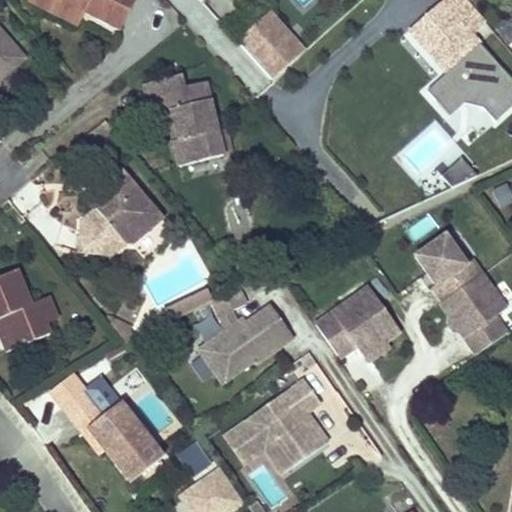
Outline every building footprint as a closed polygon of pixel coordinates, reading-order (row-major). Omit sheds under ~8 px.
[(49,0),(27,0),(25,5),(75,31),(83,14),(77,11),(72,22),(45,7),(49,0)] [(49,0),(45,7),(72,22),(77,11),(83,14),(118,33),(134,0),(49,0)] [(463,0),(438,0),(438,1),(465,32),(481,19),(463,0)] [(438,1),(405,30),(433,61),(465,32),(438,1)] [(272,14),(240,43),(274,80),(305,51),(272,14)] [(465,32),(433,61),(444,73),(476,45),(465,32)] [(0,80),(22,61),(0,34),(0,80)] [(511,110),(511,85),(476,45),(444,73),(425,89),(450,117),(465,104),(485,108),(498,123),(511,110)] [(149,117),(161,114),(168,113),(176,144),(169,145),(175,167),(221,156),(215,132),(202,85),(184,89),(180,76),(141,85),(149,117)] [(168,113),(161,114),(169,145),(176,144),(168,113)] [(223,130),(215,132),(221,156),(230,154),(223,130)] [(449,190),(473,177),(464,160),(440,173),(449,190)] [(102,206),(95,213),(80,225),(74,258),(108,259),(123,247),(130,248),(152,230),(141,216),(149,209),(120,175),(104,188),(104,197),(110,204),(104,208),(102,206)] [(104,188),(87,203),(95,213),(102,206),(104,208),(110,204),(104,197),(104,188)] [(149,209),(141,216),(152,230),(160,222),(149,209)] [(482,277),(472,263),(466,266),(445,238),(415,259),(435,288),(432,290),(442,304),(482,277)] [(0,278),(0,341),(5,353),(47,336),(44,326),(35,305),(30,307),(15,272),(0,278)] [(442,304),(439,306),(475,357),(506,336),(495,319),(506,312),(482,277),(442,304)] [(400,335),(369,289),(316,327),(339,360),(355,349),(363,360),(386,344),(400,335)] [(270,306),(246,323),(240,328),(236,322),(228,312),(244,305),(237,290),(212,302),(225,330),(197,350),(221,384),(253,362),(255,365),(293,338),(270,306)] [(123,297),(114,316),(133,324),(141,304),(123,297)] [(46,300),(35,305),(44,326),(55,322),(46,300)] [(131,329),(133,324),(114,316),(110,325),(126,343),(128,341),(137,338),(131,329)] [(246,323),(242,318),(236,322),(240,328),(246,323)] [(367,365),(390,350),(386,344),(363,360),(367,365)] [(49,394),(61,409),(82,392),(70,377),(49,394)] [(100,381),(84,394),(93,406),(102,417),(118,404),(100,381)] [(327,444),(314,425),(309,428),(298,413),(303,409),(307,414),(320,405),(303,381),(234,429),(255,459),(263,453),(281,477),(327,444)] [(61,409),(71,423),(93,406),(84,394),(82,392),(61,409)] [(102,417),(86,430),(103,452),(128,484),(138,476),(158,461),(161,458),(118,404),(102,417)] [(93,406),(71,423),(98,456),(103,452),(86,430),(102,417),(93,406)] [(314,425),(307,414),(303,409),(298,413),(309,428),(314,425)] [(255,459),(234,429),(223,438),(243,467),(255,459)] [(158,461),(138,476),(142,482),(163,466),(158,461)] [(229,511),(242,503),(217,468),(176,497),(186,511),(229,511)]
